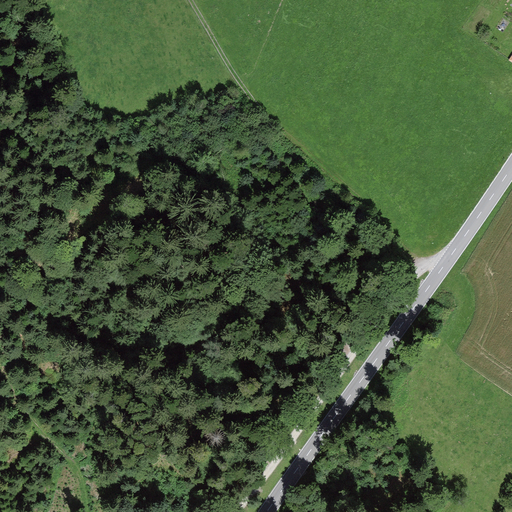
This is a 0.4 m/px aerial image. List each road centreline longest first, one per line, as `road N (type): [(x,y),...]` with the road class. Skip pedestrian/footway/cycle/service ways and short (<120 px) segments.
road 1 (secondary): [(266,511),(511,165)]
road 2 (track): [(448,259),(423,264),(271,121),(190,0)]
road 3 (track): [(423,264),(235,511)]
